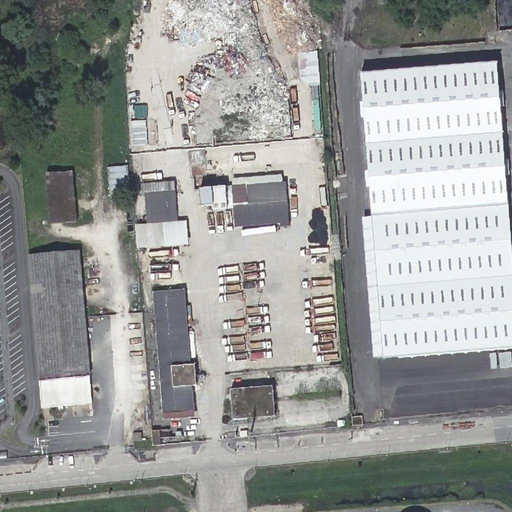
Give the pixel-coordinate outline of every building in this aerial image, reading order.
[(355,81),(356,89),(489,73),(488,68),(355,81)] [(356,89),(356,93),(490,79),(489,73),(356,89)] [(490,79),(356,93),(369,221),(384,363),(398,362),(401,386),(511,374),(511,278),(504,208),(490,79)] [(148,143),(146,119),(132,121),(134,144),(148,143)] [(129,189),(130,165),(112,165),(111,189),(129,189)] [(78,218),(74,170),(47,172),(51,220),(78,218)] [(228,186),(231,210),(232,223),(281,218),(287,217),(286,203),(284,182),(228,186)] [(211,212),(231,210),(228,186),(198,189),(200,206),(211,205),(211,212)] [(176,221),(174,191),(144,193),(147,223),(176,221)] [(287,217),(281,218),(282,226),(293,225),(292,202),(286,203),(287,217)] [(189,247),(187,223),(136,227),(138,251),(189,247)] [(79,251),(30,256),(32,282),(42,406),(92,402),(79,251)] [(258,316),(255,269),(293,265),(292,257),(254,260),(254,258),(244,259),(248,316),(258,316)] [(242,311),(240,284),(228,286),(230,312),(242,311)] [(177,289),(165,290),(171,366),(183,365),(177,289)] [(171,366),(165,290),(154,291),(163,414),(186,413),(185,388),(192,388),(196,387),(194,364),(183,365),(171,366)] [(153,328),(142,329),(144,350),(154,348),(153,328)] [(185,388),(186,413),(194,412),(192,388),(185,388)] [(389,389),(390,405),(402,403),(402,389),(389,389)] [(241,397),(242,412),(260,411),(259,396),(241,397)] [(402,403),(390,405),(390,414),(403,413),(402,403)] [(351,418),(351,429),(363,428),(362,417),(351,418)] [(150,431),(151,444),(160,444),(159,430),(150,431)] [(130,441),(141,440),(140,433),(130,433),(130,441)]
